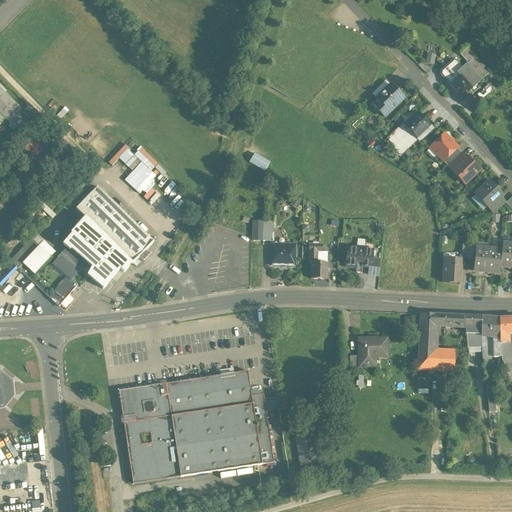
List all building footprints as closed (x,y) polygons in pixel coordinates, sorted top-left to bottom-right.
[(475,57),(467,48),(459,55),(467,63),(468,63),(475,56),(475,57)] [(475,57),(475,56),(468,63),(467,63),(466,65),(480,81),(489,73),(475,57)] [(456,61),(453,61),(440,72),(440,76),(442,78),(443,77),(450,86),(460,77),(456,74),(462,68),(459,65),(459,64),(456,61)] [(480,81),(466,65),(462,68),(456,74),(460,77),(450,86),(450,87),(461,99),(467,93),(470,96),(473,93),(470,90),(480,81)] [(385,81),(372,94),(376,99),(389,86),(385,81)] [(488,85),(476,95),(482,101),(493,90),(488,85)] [(403,99),(390,86),(389,86),(376,99),(381,105),(376,110),(383,117),(389,112),(389,113),(403,99)] [(30,118),(0,89),(0,114),(5,120),(17,131),(30,118)] [(429,127),(417,114),(404,126),(404,127),(417,140),(419,142),(426,135),(424,133),(429,127)] [(38,123),(27,134),(44,150),(54,139),(38,123)] [(417,140),(404,127),(404,126),(402,124),(386,139),(394,147),(394,150),(398,155),(402,155),(417,140)] [(457,148),(445,135),(438,141),(436,141),(432,145),(432,147),(430,149),(443,162),(456,149),(457,148)] [(60,157),(45,171),(54,179),(69,164),(66,161),(74,153),(66,144),(56,153),(60,157)] [(456,149),(443,162),(447,166),(460,153),(456,149)] [(460,153),(447,166),(451,171),(465,158),(460,153)] [(250,164),(264,172),(270,163),(255,154),(250,164)] [(478,170),(466,157),(465,158),(451,171),(457,177),(461,177),(466,182),(478,170)] [(138,165),(131,172),(134,176),(125,186),(141,201),(157,184),(138,165)] [(502,196),(489,182),(475,195),(488,209),(500,198),(502,196)] [(153,243),(97,188),(76,209),(84,218),(84,217),(131,264),(132,265),(153,243)] [(57,194),(44,207),(52,215),(65,202),(57,194)] [(296,210),(302,202),(295,197),(290,206),(296,210)] [(500,198),(488,209),(494,214),(505,203),(500,198)] [(100,259),(92,268),(91,268),(87,276),(103,290),(119,270),(123,273),(131,264),(84,217),(84,218),(70,234),(71,235),(100,259)] [(263,222),(253,222),(252,241),(262,241),(263,228),(263,222)] [(272,228),(263,228),(262,241),(272,242),(272,228)] [(35,234),(10,261),(18,269),(23,265),(34,275),(54,252),(35,234)] [(100,259),(71,235),(62,245),(66,248),(56,259),(62,264),(60,268),(66,273),(64,276),(67,278),(71,281),(86,263),(91,268),(92,268),(100,259)] [(511,244),(502,244),(501,251),(499,268),(511,269),(511,244)] [(294,246),(271,245),(271,266),(294,267),(294,246)] [(322,245),(308,245),(308,252),(309,252),(309,260),(317,260),(317,252),(322,252),(322,245)] [(469,246),(462,245),(461,257),(468,258),(469,246)] [(356,249),(347,248),(345,268),(354,268),(356,267),(356,265),(361,265),(363,267),(368,267),(369,260),(371,260),(372,251),(364,250),(364,248),(363,248),(356,247),(356,249)] [(488,249),(475,248),(474,260),(473,272),(486,273),(488,249)] [(501,251),(488,249),(486,273),(499,275),(499,268),(501,251)] [(62,264),(56,259),(51,265),(64,276),(66,273),(60,268),(62,264)] [(327,263),(317,263),(317,260),(309,260),(308,263),(311,263),(310,279),(327,280),(327,263)] [(380,260),(371,260),(369,260),(368,267),(367,275),(378,276),(380,260)] [(460,261),(444,260),(442,283),(456,284),(457,276),(459,276),(460,261)] [(14,266),(0,279),(0,286),(0,287),(17,269),(14,266)] [(67,278),(49,298),(58,307),(77,286),(71,281),(67,278)] [(436,315),(420,314),(418,351),(435,352),(435,351),(436,326),(436,315)] [(462,316),(436,315),(436,326),(457,327),(464,327),(462,316)] [(481,317),(462,316),(464,327),(465,334),(475,334),(475,336),(481,336),(481,317)] [(498,319),(481,317),(481,336),(481,337),(493,337),(493,339),(499,339),(498,319)] [(511,318),(498,319),(499,339),(499,343),(500,343),(508,343),(508,342),(508,333),(511,332),(511,318)] [(464,327),(457,327),(459,341),(466,340),(465,334),(464,327)] [(493,337),(481,337),(481,348),(488,348),(493,348),(493,339),(493,337)] [(371,339),(371,341),(358,341),(358,357),(359,367),(360,367),(373,367),(372,358),(378,358),(387,357),(387,339),(371,339)] [(473,339),(466,340),(468,353),(475,352),(473,341),(473,339)] [(508,343),(500,343),(500,344),(499,344),(500,350),(500,352),(501,356),(502,362),(511,359),(511,356),(509,342),(508,342),(508,343)] [(435,352),(418,351),(417,370),(453,372),(454,352),(435,351),(435,352)] [(359,367),(358,357),(349,357),(350,371),(360,371),(360,367),(359,367)] [(511,359),(502,362),(506,372),(511,370),(511,359)] [(494,389),(491,364),(483,365),(486,389),(487,402),(495,401),(494,389)] [(247,372),(118,391),(132,485),(273,463),(266,412),(264,404),(263,395),(251,397),(247,372)] [(0,374),(0,407),(2,407),(12,396),(10,382),(0,374)] [(279,401),(264,404),(266,412),(280,410),(279,401)] [(495,401),(487,402),(489,413),(497,412),(495,401)] [(483,417),(473,418),(474,430),(483,430),(483,417)] [(311,435),(296,438),(299,458),(296,463),(300,466),(323,462),(321,449),(314,450),(311,435)] [(466,459),(457,455),(453,462),(462,467),(466,459)]
